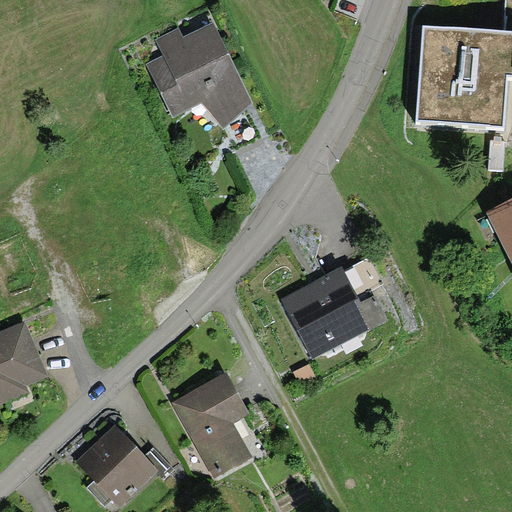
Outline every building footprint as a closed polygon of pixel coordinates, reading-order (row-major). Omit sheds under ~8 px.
[(511,0),(506,0),(505,37),(428,32),(422,128),(511,133),(511,119),(511,0)] [(164,56),(147,64),(175,122),(194,108),(206,107),(225,130),(255,104),(213,25),(185,37),(181,27),(156,40),(164,56)] [(511,205),(489,217),(511,264),(511,205)] [(0,296),(44,280),(18,212),(0,218),(0,296)] [(344,268),(280,302),(313,361),(389,321),(373,288),(359,295),(357,290),(380,279),(371,260),(346,272),(344,268)] [(25,323),(0,333),(0,405),(29,393),(27,388),(49,379),(25,323)] [(230,373),(175,402),(212,477),(253,457),(235,422),(249,414),(230,373)] [(116,426),(76,463),(118,506),(159,469),(116,426)]
